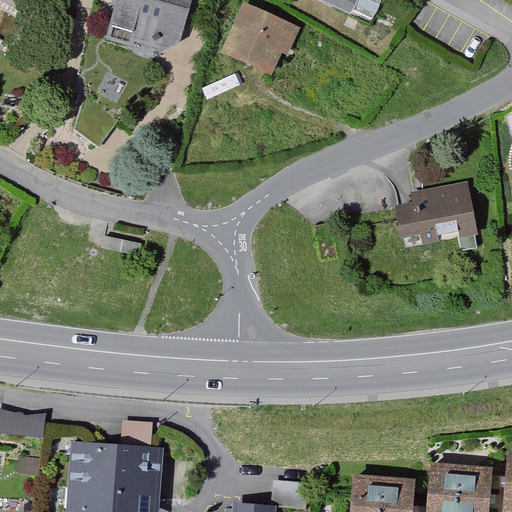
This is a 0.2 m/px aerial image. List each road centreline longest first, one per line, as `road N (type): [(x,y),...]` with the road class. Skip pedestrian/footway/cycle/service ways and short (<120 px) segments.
road 1 (residential): [(225,241),(318,174),(511,83)]
road 2 (residential): [(0,397),(160,415),(196,429),(215,447),(223,482),(202,511)]
road 3 (secondary): [(511,352),(332,372),(242,372)]
road 4 (secondary): [(242,372),(0,350)]
road 5 (residential): [(0,165),(33,186),(225,241)]
road 6 (residential): [(225,241),(241,282),(242,372)]
